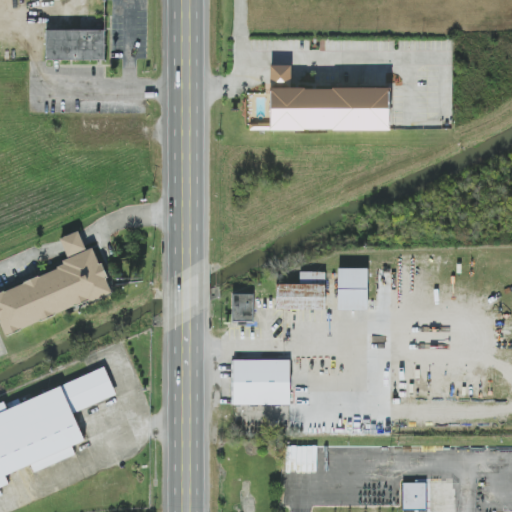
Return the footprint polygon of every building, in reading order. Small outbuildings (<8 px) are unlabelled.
[(45,61),(105,61),(105,29),(45,29),(45,61)] [(291,88),(270,88),(270,123),(249,124),(250,130),(270,130),(389,130),(390,88),(291,88)] [(111,295),(95,247),(86,250),(82,239),(79,231),(60,237),(64,247),(70,266),(0,289),(0,321),(3,331),(111,295)] [(338,309),(368,309),(368,267),(338,267),(338,309)] [(325,271),(299,271),(299,282),(275,282),(275,309),(325,309),(325,271)] [(254,293),(232,293),(232,323),(254,323),(254,293)] [(290,359),(233,359),(233,405),(290,405),(290,359)] [(0,488),(9,485),(5,475),(30,466),(32,471),(75,455),(72,445),(83,441),(72,412),(116,395),(105,368),(0,407),(0,488)] [(426,481),(402,482),(402,510),(426,510),(426,481)]
